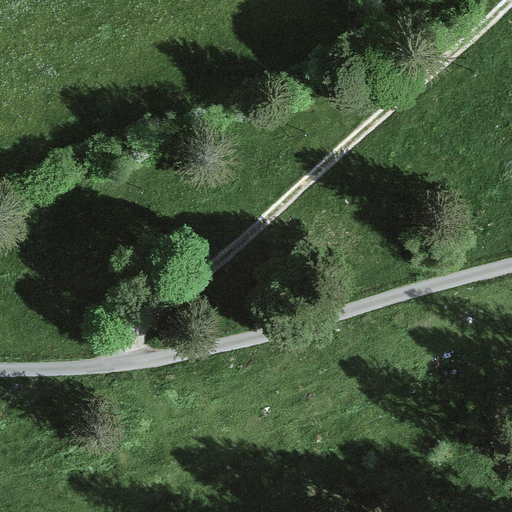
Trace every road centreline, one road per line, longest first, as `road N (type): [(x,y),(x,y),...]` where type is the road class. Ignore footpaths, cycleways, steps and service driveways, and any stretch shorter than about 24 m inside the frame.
road 1 (track): [(120,362),(511,4)]
road 2 (unclassified): [(0,367),(186,350),(511,262)]
